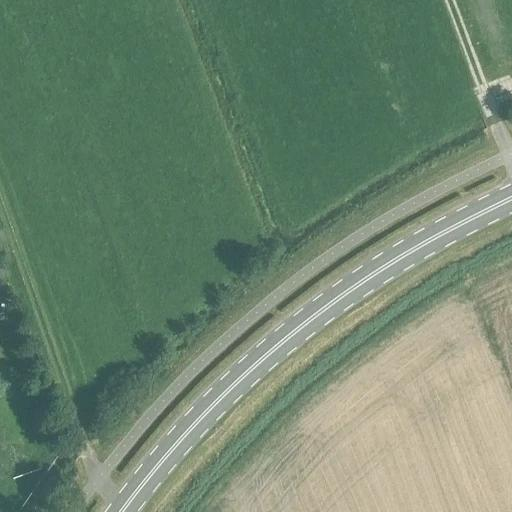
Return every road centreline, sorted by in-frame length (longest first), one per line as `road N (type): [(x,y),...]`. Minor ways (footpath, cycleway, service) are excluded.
road 1 (primary): [(118,511),(182,433),(290,337),(396,260),(511,198)]
road 2 (track): [(449,0),(486,102),(511,93)]
